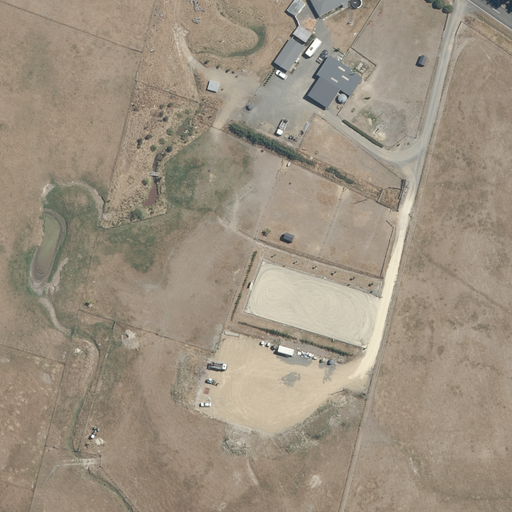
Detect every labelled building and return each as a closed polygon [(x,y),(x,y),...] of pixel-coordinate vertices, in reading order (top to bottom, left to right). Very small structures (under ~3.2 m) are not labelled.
[(295,17),(303,2),(299,0),(289,0),(283,10),(295,17)] [(347,0),(310,0),(319,15),(347,0)] [(311,33),(298,24),(292,33),(305,42),(311,33)] [(304,46),(289,37),(274,62),(288,71),(304,46)] [(317,74),(350,95),(362,77),(329,55),(317,74)] [(220,81),(210,77),(206,89),(216,92),(220,81)]
